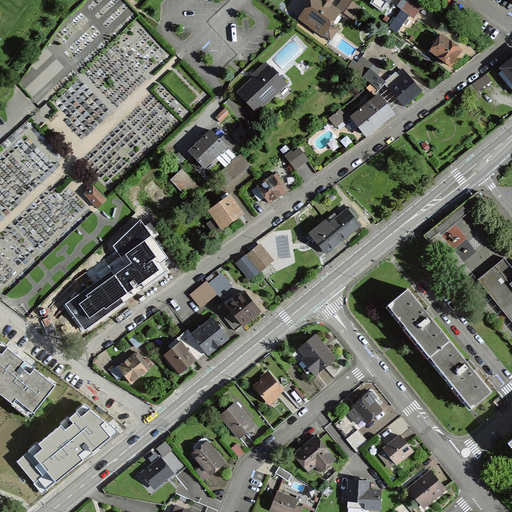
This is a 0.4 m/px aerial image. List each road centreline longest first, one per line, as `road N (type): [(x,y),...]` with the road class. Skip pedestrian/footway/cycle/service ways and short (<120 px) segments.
road 1 (residential): [(511,42),(70,365)]
road 2 (residential): [(372,362),(248,462),(229,511)]
road 3 (secondary): [(318,294),(160,423)]
road 4 (secondary): [(476,168),(318,294)]
road 5 (secondary): [(160,423),(50,511)]
road 6 (residential): [(372,362),(454,462)]
road 7 (residential): [(222,89),(183,50),(237,0)]
